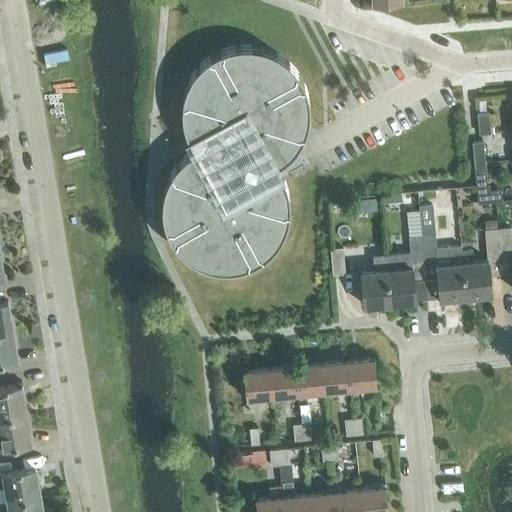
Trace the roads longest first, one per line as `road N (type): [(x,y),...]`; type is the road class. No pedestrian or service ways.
road 1 (residential): [(95,511),(19,0)]
road 2 (residential): [(511,59),(453,60),(335,19),(333,0)]
road 3 (residential): [(423,511),(410,381)]
